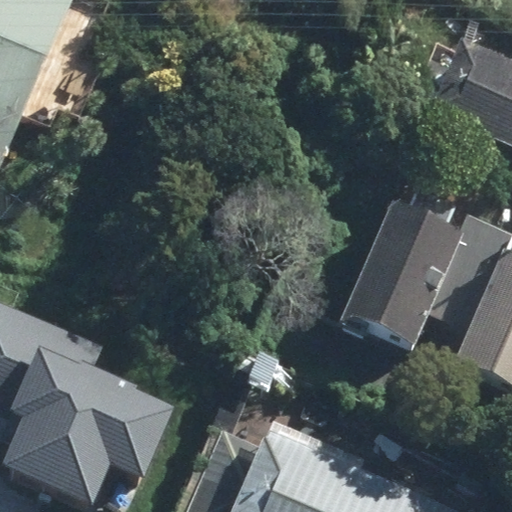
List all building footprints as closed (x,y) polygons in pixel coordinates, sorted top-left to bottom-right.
[(0,0),(0,192),(85,0),(0,0)] [(511,84),(447,55),(414,129),(511,172),(511,84)] [(444,217),(405,207),(356,320),(427,351),(477,234),(444,217)] [(511,262),(470,365),(511,381),(511,262)] [(0,454),(0,468),(94,509),(112,465),(145,479),(177,406),(137,389),(138,386),(91,366),(100,346),(0,303),(0,417),(14,423),(0,454)] [(388,511),(251,451),(244,468),(202,449),(173,511),(388,511)]
